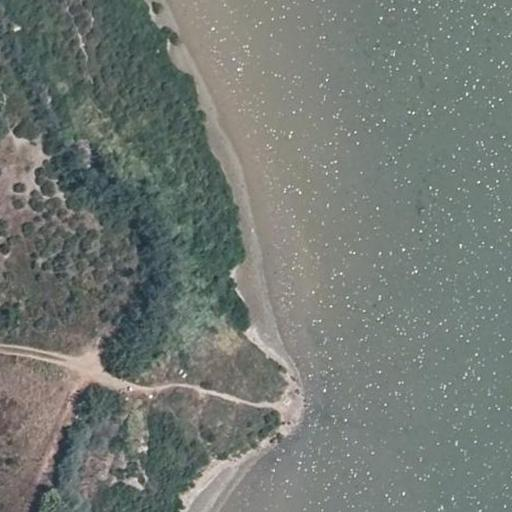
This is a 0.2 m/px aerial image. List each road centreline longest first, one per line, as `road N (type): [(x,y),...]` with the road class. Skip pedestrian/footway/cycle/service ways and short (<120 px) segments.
road 1 (track): [(121,378),(114,429),(79,511)]
road 2 (track): [(121,378),(77,358),(0,343)]
